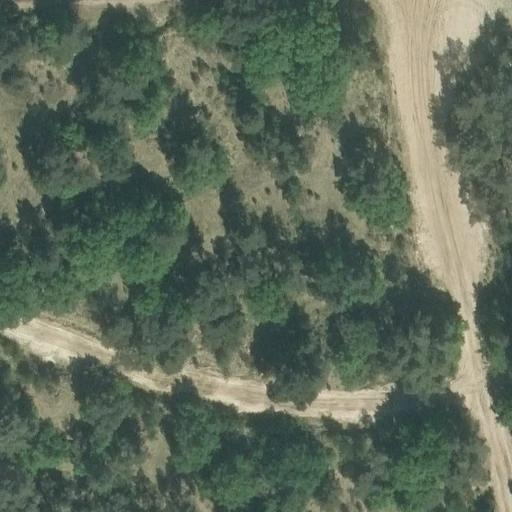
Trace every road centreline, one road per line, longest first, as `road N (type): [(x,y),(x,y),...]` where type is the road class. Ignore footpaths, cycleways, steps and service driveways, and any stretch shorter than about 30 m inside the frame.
road 1 (track): [(511,384),(286,408),(0,328)]
road 2 (track): [(511,492),(421,0)]
